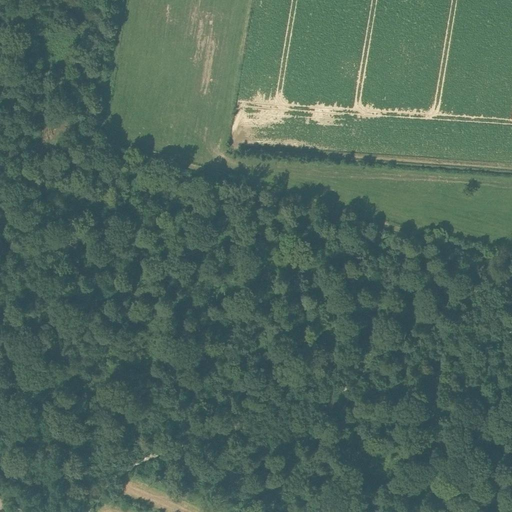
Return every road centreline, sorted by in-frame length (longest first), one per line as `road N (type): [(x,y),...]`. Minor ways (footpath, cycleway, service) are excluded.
road 1 (track): [(121,7),(101,134),(240,184),(511,263)]
road 2 (track): [(511,331),(151,458),(124,470),(84,511)]
